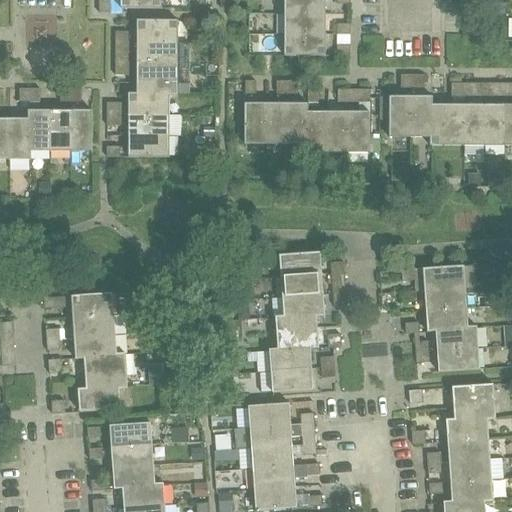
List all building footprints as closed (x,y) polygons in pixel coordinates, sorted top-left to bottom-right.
[(121,0),(121,10),(162,10),(161,0),(121,0)] [(211,10),(210,0),(201,0),(201,10),(211,10)] [(326,0),(285,0),(285,16),(326,16),(326,0)] [(112,1),(99,1),(99,14),(112,14),(112,1)] [(285,16),(285,37),(326,37),(326,16),(285,16)] [(178,23),(137,22),(137,45),(178,46),(178,23)] [(337,36),(350,36),(350,26),(337,26),(337,36)] [(128,33),(116,33),(116,43),(128,43),(128,33)] [(326,58),(326,37),(285,37),(285,57),(326,58)] [(116,43),(116,54),(128,54),(128,43),(116,43)] [(178,46),(137,45),(137,68),(178,68),(178,46)] [(337,47),(337,58),(350,58),(350,47),(337,47)] [(116,63),(116,77),(128,77),(128,63),(116,63)] [(178,68),(137,68),(137,91),(178,91),(178,68)] [(401,89),(413,89),(413,76),(401,76),(401,89)] [(424,76),(413,76),(413,89),(424,89),(424,76)] [(256,95),(256,82),(245,82),(245,95),(256,95)] [(287,95),(287,82),(277,82),(277,95),(287,95)] [(298,82),(287,82),(287,95),(298,95),(298,82)] [(452,97),(463,97),(463,84),(452,84),(452,97)] [(475,84),(463,84),(463,97),(475,97),(475,84)] [(495,97),(505,97),(505,85),(495,85),(495,97)] [(20,103),(30,103),(30,90),(20,90),(20,103)] [(41,90),(30,90),(30,103),(41,103),(41,90)] [(71,90),(61,90),(61,103),(71,103),(71,90)] [(71,90),(71,103),(81,103),(81,90),(71,90)] [(178,91),(137,91),(137,95),(129,95),(128,113),(170,114),(170,97),(178,98),(178,91)] [(319,91),(308,91),(308,103),(319,103),(319,91)] [(349,91),(338,91),(338,103),(349,103),(349,91)] [(370,103),(370,91),(359,91),(359,103),(370,103)] [(390,139),(412,139),(412,98),(390,98),(390,139)] [(444,127),(444,106),(433,106),(433,98),(412,98),(412,139),(431,139),(431,147),(432,147),(432,127),(444,127)] [(107,115),(120,115),(120,104),(107,104),(107,115)] [(245,146),(267,146),(267,105),(245,105),(245,146)] [(287,105),(267,105),(267,146),(287,146),(287,105)] [(307,154),(308,154),(308,105),(287,105),(287,146),(307,146),(307,154)] [(308,105),(308,154),(328,154),(328,113),(309,113),(309,105),(308,105)] [(432,147),(464,148),(464,106),(444,106),(444,127),(432,127),(432,147)] [(464,106),(464,148),(485,148),(485,106),(464,106)] [(485,106),(485,148),(505,148),(505,107),(485,106)] [(29,112),(29,120),(31,120),(31,161),(31,153),(50,153),(50,112),(29,112)] [(70,112),(50,112),(50,153),(70,153),(70,112)] [(92,153),(92,112),(70,112),(70,153),(92,153)] [(170,114),(128,113),(128,136),(170,136),(170,114)] [(348,113),(328,113),(328,154),(348,154),(348,113)] [(370,113),(348,113),(348,154),(370,154),(370,113)] [(120,115),(107,115),(107,127),(120,127),(120,115)] [(11,120),(0,120),(0,161),(11,161),(11,120)] [(31,120),(29,120),(11,120),(11,161),(31,161),(31,120)] [(128,136),(128,159),(170,159),(170,136),(128,136)] [(107,148),(107,158),(121,158),(121,148),(107,148)] [(406,182),(406,179),(406,169),(391,169),(391,179),(391,182),(406,182)] [(0,268),(14,268),(13,253),(0,253),(0,268)] [(280,257),(282,278),(323,275),(321,254),(280,257)] [(502,265),(503,284),(511,283),(511,262),(502,263),(502,265)] [(345,273),(344,263),(331,264),(332,274),(345,273)] [(425,291),(466,289),(465,267),(424,270),(425,291)] [(402,272),(402,281),(402,282),(415,281),(415,271),(402,272)] [(332,285),(345,284),(345,273),(332,274),(332,285)] [(283,298),(324,295),(323,275),(282,278),(283,298)] [(0,295),(10,295),(9,282),(0,282),(0,295)] [(468,310),(466,289),(425,291),(427,312),(468,310)] [(416,292),(403,293),(404,303),(417,303),(416,292)] [(347,306),(346,293),(333,294),(334,307),(347,306)] [(74,318),(115,315),(113,294),(72,297),(74,318)] [(276,318),(277,324),(317,321),(317,318),(326,317),(324,295),(283,298),(285,318),(276,318)] [(44,299),(45,310),(58,309),(57,299),(44,299)] [(469,328),(468,310),(427,312),(428,333),(436,333),(477,330),(477,328),(469,328)] [(115,315),(74,318),(75,341),(116,338),(115,315)] [(277,324),(279,351),(319,348),(317,321),(277,324)] [(13,336),(12,323),(0,323),(0,331),(0,337),(13,336)] [(418,324),(405,324),(406,335),(419,334),(418,324)] [(46,331),(47,341),(60,340),(59,330),(46,331)] [(479,351),(477,330),(436,333),(438,354),(479,351)] [(342,348),(341,335),(328,336),(329,349),(342,348)] [(116,338),(75,341),(77,361),(85,360),(85,359),(117,357),(117,356),(116,338)] [(61,351),(60,340),(47,341),(48,352),(61,351)] [(415,343),(416,354),(429,353),(428,342),(415,343)] [(1,346),(2,357),(15,356),(14,345),(1,346)] [(320,350),(319,348),(279,351),(270,351),(272,373),(313,370),(311,351),(320,350)] [(480,371),(479,351),(438,354),(439,373),(480,371)] [(430,363),(429,353),(416,354),(417,364),(430,363)] [(85,359),(85,360),(86,379),(107,378),(108,391),(120,390),(128,389),(126,355),(117,356),(117,357),(85,359)] [(15,356),(2,357),(3,367),(15,366),(15,356)] [(321,359),(322,369),(335,368),(334,358),(321,359)] [(49,361),(50,374),(62,373),(62,360),(49,361)] [(163,364),(148,365),(149,384),(164,383),(163,364)] [(335,368),(322,369),(323,379),(335,378),(335,368)] [(313,370),(272,373),(273,394),(314,391),(313,370)] [(79,391),(80,413),(121,410),(120,390),(108,391),(107,378),(86,379),(87,390),(79,391)] [(453,389),(455,415),(496,412),(494,386),(453,389)] [(422,391),(409,392),(410,405),(423,404),(422,391)] [(64,401),(52,402),(52,415),(65,414),(64,401)] [(249,408),(251,429),(292,426),(290,405),(249,408)] [(496,420),(496,412),(455,415),(455,421),(447,421),(448,442),(489,439),(488,421),(496,420)] [(314,425),(314,414),(301,415),(302,426),(314,425)] [(110,427),(112,449),(127,448),(153,446),(151,424),(110,427)] [(302,436),(315,435),(314,425),(302,426),(302,436)] [(293,447),(292,426),(251,429),(252,449),(293,447)] [(88,429),(88,440),(101,439),(100,428),(88,429)] [(425,432),(412,433),(413,446),(426,445),(425,432)] [(230,435),(215,436),(216,451),(231,450),(230,435)] [(491,456),(489,439),(448,442),(450,459),(491,456)] [(304,456),(317,456),(316,445),(303,446),(304,456)] [(153,446),(127,448),(112,449),(113,470),(154,466),(153,446)] [(295,467),(293,447),(252,449),(254,470),(295,467)] [(102,449),(89,450),(90,461),(103,460),(102,449)] [(239,461),(239,450),(236,451),(215,452),(215,462),(239,461)] [(440,454),(427,455),(428,465),(441,464),(440,454)] [(492,477),(491,456),(450,459),(451,479),(492,477)] [(428,465),(429,475),(442,474),(441,464),(428,465)] [(307,476),(320,476),(319,465),(306,466),(307,476)] [(115,491),(123,490),(123,489),(127,489),(164,486),(164,485),(156,485),(154,466),(113,470),(115,491)] [(296,488),(295,467),(254,470),(255,491),(296,488)] [(494,498),(492,477),(451,479),(453,501),(494,498)] [(91,482),(92,492),(105,491),(104,481),(91,482)] [(429,485),(430,495),(443,495),(442,484),(429,485)] [(164,486),(127,489),(123,489),(123,490),(125,509),(127,509),(166,506),(164,486)] [(257,511),(298,509),(309,508),(309,498),(297,498),(296,488),(255,491),(257,511)] [(322,507),(322,497),(309,498),(309,508),(322,507)] [(494,502),(494,498),(453,501),(453,503),(444,503),(444,511),(486,511),(485,503),(494,502)] [(94,511),(106,511),(106,500),(93,501),(94,511)]
